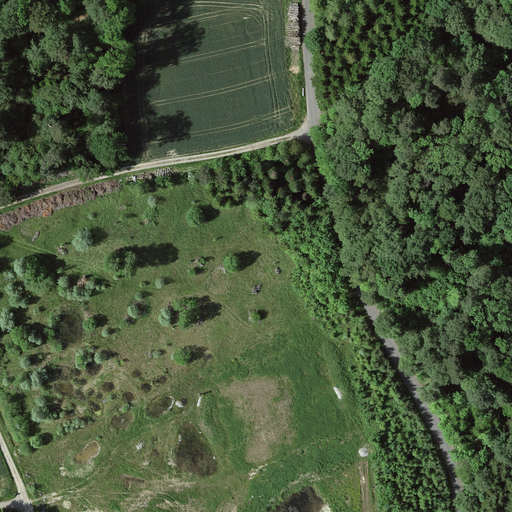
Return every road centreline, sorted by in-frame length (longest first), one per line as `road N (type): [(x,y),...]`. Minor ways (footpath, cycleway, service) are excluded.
road 1 (unclassified): [(308,0),(314,131),(338,212),(359,282),(451,460),(460,511)]
road 2 (track): [(0,205),(133,167),(314,131)]
